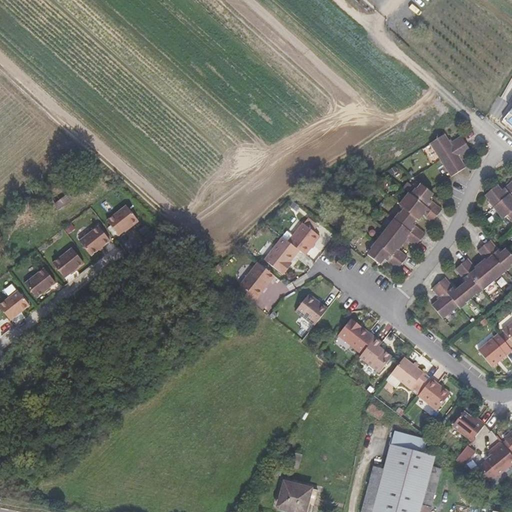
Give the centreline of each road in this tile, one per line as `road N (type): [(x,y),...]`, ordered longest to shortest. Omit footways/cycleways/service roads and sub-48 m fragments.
road 1 (residential): [(337,0),(503,144)]
road 2 (residential): [(391,311),(449,237),(503,144)]
road 3 (residential): [(511,393),(485,391),(391,311)]
